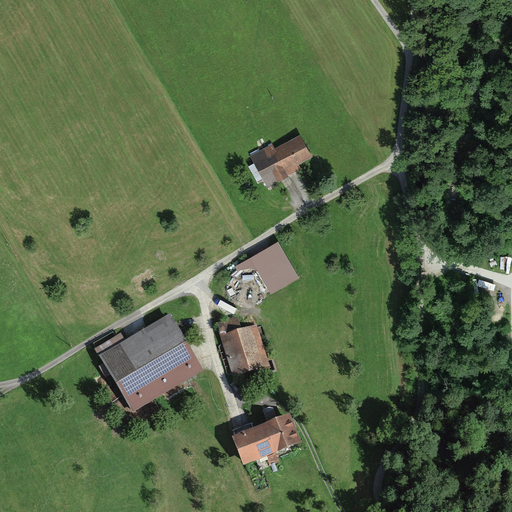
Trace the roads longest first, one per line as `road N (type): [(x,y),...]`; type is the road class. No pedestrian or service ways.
road 1 (residential): [(426,0),(410,55),(400,156),(420,259),(420,407),(379,475),(383,511)]
road 2 (track): [(400,156),(0,385)]
road 3 (track): [(344,511),(290,412),(228,401)]
road 4 (track): [(195,280),(238,429)]
